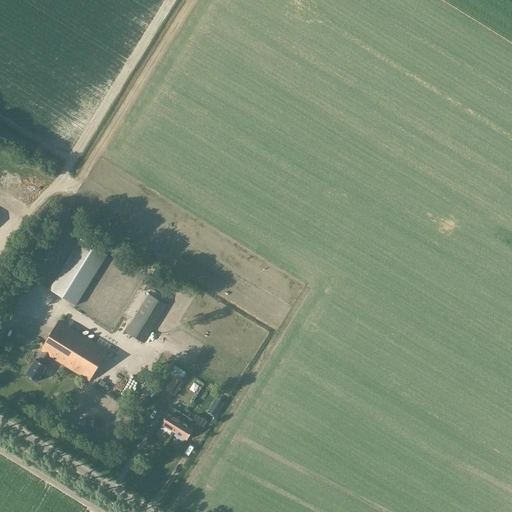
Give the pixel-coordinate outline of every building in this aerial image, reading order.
[(75,306),(107,255),(80,238),(49,289),(75,306)] [(148,294),(126,332),(143,343),(166,305),(148,294)] [(89,380),(107,351),(58,320),(40,351),(42,352),(37,361),(35,359),(26,375),(37,382),(39,378),(46,366),(45,365),(50,357),(89,380)] [(184,381),(175,376),(165,391),(174,397),(184,381)] [(215,416),(222,405),(215,401),(208,412),(215,416)] [(174,432),(185,415),(171,406),(167,413),(161,424),(174,432)] [(196,415),(193,420),(185,415),(174,432),(186,440),(193,429),(199,433),(206,422),(196,415)]
